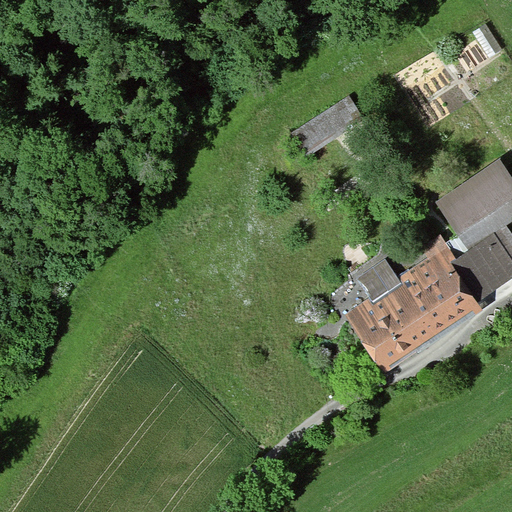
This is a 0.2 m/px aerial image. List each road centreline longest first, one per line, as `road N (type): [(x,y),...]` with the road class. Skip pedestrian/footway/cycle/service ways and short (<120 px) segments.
road 1 (track): [(432,0),(273,85),(213,139),(0,457)]
road 2 (track): [(511,295),(375,392),(292,424),(210,511)]
